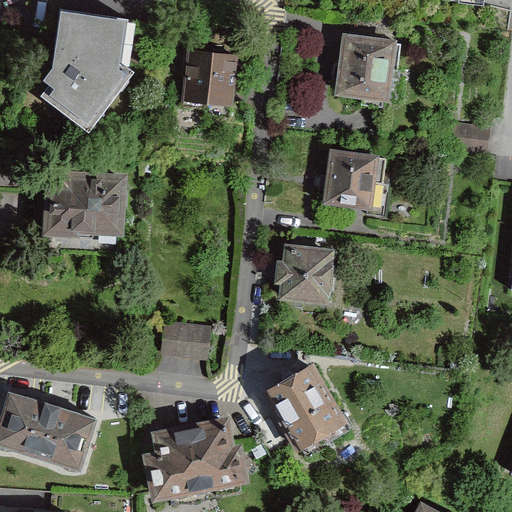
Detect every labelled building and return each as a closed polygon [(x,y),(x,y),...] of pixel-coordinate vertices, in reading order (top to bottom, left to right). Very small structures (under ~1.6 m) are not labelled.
[(137,21),(68,11),(59,74),(46,95),(97,131),(138,77),(128,69),(137,21)] [(398,44),(343,38),(336,100),(391,106),(398,44)] [(237,58),(188,53),(183,106),(232,111),(237,58)] [(493,128),(455,125),(453,149),(491,152),(493,128)] [(380,158),(329,154),(324,210),(374,215),(380,158)] [(123,243),(125,180),(62,178),(62,187),(44,186),(42,241),(123,243)] [(337,253),(285,248),(280,304),(332,310),(337,253)] [(166,320),(162,352),(208,358),(210,358),(214,326),(166,320)] [(351,432),(314,371),(264,400),(300,462),(351,432)] [(99,418),(11,392),(0,429),(0,446),(83,471),(99,418)] [(154,451),(162,489),(261,470),(253,432),(244,434),(238,405),(162,420),(166,439),(152,442),(154,451)] [(439,511),(422,503),(416,511),(439,511)]
